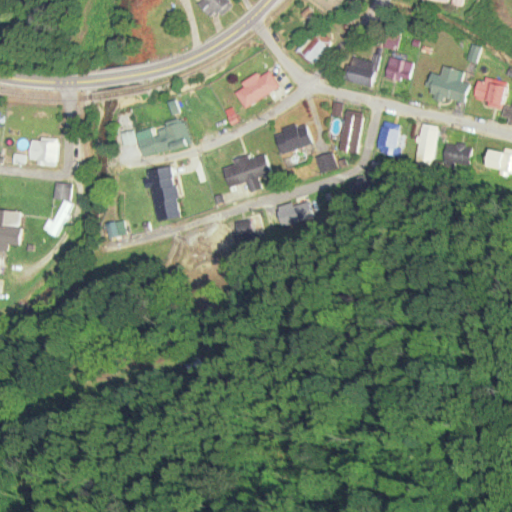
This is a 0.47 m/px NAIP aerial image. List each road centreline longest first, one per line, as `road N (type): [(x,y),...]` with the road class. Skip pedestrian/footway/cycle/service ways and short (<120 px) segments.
road 1 (residential): [(151,229),(162,199),(344,161),(377,113),(374,102),(305,87)]
road 2 (residential): [(117,169),(213,145),(267,120),(363,28),(381,0)]
road 3 (secondary): [(0,78),(68,86),(163,72),(251,24),(270,0)]
road 4 (residential): [(68,86),(67,169),(55,177),(0,171)]
road 5 (residential): [(374,102),(511,136)]
